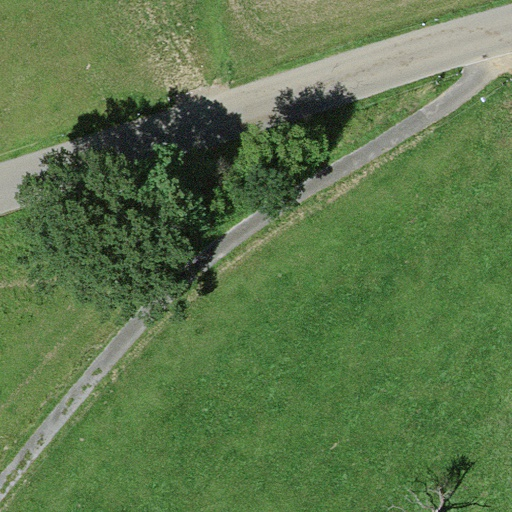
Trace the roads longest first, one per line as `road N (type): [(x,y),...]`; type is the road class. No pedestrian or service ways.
road 1 (track): [(511,33),(486,73),(436,112),(232,240),(150,314),(0,501)]
road 2 (tertiary): [(511,25),(0,185)]
